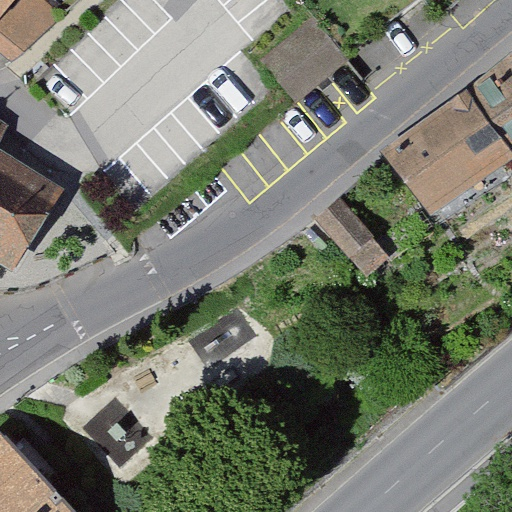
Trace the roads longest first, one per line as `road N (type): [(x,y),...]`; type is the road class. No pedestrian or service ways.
road 1 (residential): [(511,4),(251,218),(0,353)]
road 2 (tertiary): [(372,511),(511,392)]
